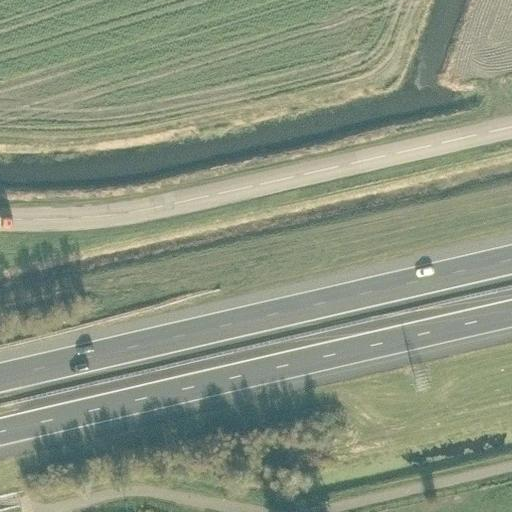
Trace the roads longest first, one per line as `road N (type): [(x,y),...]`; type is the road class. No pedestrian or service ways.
road 1 (motorway): [(0,431),(511,314)]
road 2 (motorway): [(511,260),(0,377)]
road 3 (secondary): [(0,218),(126,212),(511,126)]
